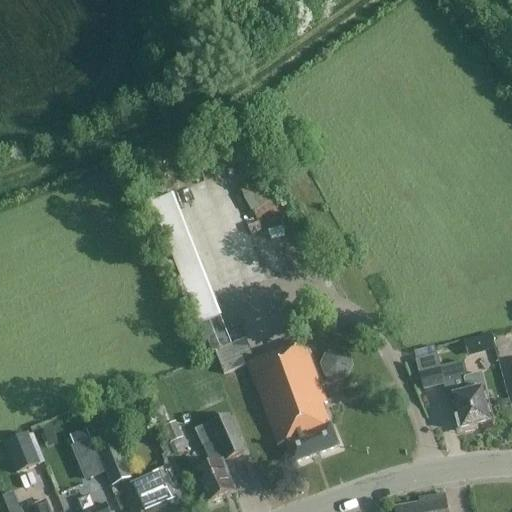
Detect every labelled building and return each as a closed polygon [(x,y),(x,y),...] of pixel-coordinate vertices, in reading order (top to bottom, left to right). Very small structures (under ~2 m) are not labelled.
[(235,353),(220,318),(171,196),(152,204),(156,214),(212,354),(215,353),(224,375),(248,366),(278,447),(287,444),(295,465),(339,449),(331,426),(330,426),(323,407),(327,405),(304,343),(255,362),(249,347),(235,353)] [(152,204),(145,207),(149,217),(156,214),(152,204)] [(492,335),(464,342),(469,358),(497,351),(492,335)] [(357,369),(345,345),(321,357),(334,381),(357,369)] [(440,369),(437,356),(417,361),(424,390),(445,385),(447,394),(452,392),(453,397),(451,398),(457,420),(454,420),(456,428),(459,427),(460,432),(494,423),(481,375),(468,378),(463,363),(440,369)] [(164,408),(152,413),(160,430),(164,429),(171,425),(164,408)] [(196,474),(209,505),(236,494),(222,463),(245,453),(229,416),(211,425),(218,442),(204,449),(212,466),(196,474)] [(171,444),(183,439),(176,423),(171,425),(164,429),(171,444)] [(28,436),(5,445),(18,475),(40,466),(28,436)] [(92,440),(72,448),(86,483),(107,475),(92,440)] [(133,480),(119,445),(100,453),(114,488),(133,480)] [(135,511),(175,511),(172,505),(184,500),(184,499),(171,470),(159,476),(160,476),(135,487),(144,508),(135,511)] [(448,511),(445,496),(419,500),(420,505),(396,509),(396,511),(448,511)] [(184,500),(172,505),(175,511),(192,511),(194,511),(188,497),(184,499),(184,500)]
